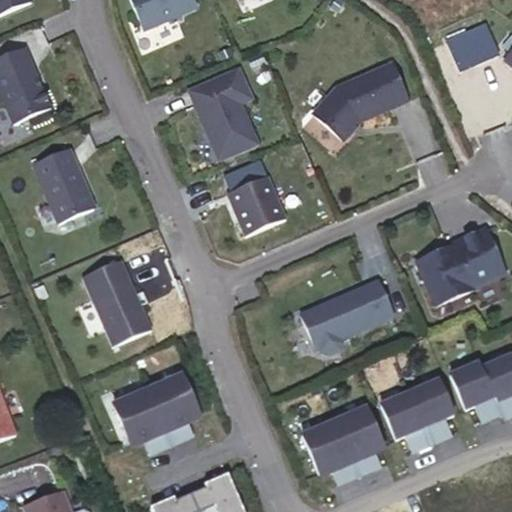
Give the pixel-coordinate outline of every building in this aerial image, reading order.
[(0,0),(0,20),(32,5),(30,0),(0,0)] [(198,13),(192,0),(130,0),(144,35),(198,13)] [(52,112),(26,51),(0,61),(0,98),(13,130),(52,112)] [(411,105),(393,65),(336,89),(311,117),(347,148),(363,126),(411,105)] [(255,105),(239,70),(187,92),(219,167),(261,149),(243,110),(255,105)] [(96,212),(69,150),(32,167),(57,229),(96,212)] [(288,224),(269,180),(228,197),(247,240),(288,224)] [(509,277),(489,230),(414,263),(436,314),(478,295),(476,291),(509,277)] [(153,333),(122,262),(83,280),(113,350),(153,333)] [(398,322),(379,283),(298,317),(313,357),(321,353),(323,357),(330,363),(341,359),(345,350),(343,345),(398,322)] [(511,363),(509,356),(481,368),(501,414),(503,420),(511,415),(511,401),(510,397),(511,396),(511,363)] [(479,362),(451,374),(466,410),(473,407),(480,404),(487,420),(501,414),(481,368),(479,362)] [(205,424),(184,377),(150,392),(170,440),(205,424)] [(439,379),(411,391),(433,443),(447,437),(440,421),(447,418),(454,415),(439,379)] [(433,443),(411,391),(383,403),(399,439),(406,436),(413,433),(420,449),(433,443)] [(170,440),(150,392),(112,408),(131,456),(170,440)] [(0,441),(15,436),(0,394),(0,441)] [(480,404),(473,407),(480,423),(487,420),(480,404)] [(370,406),(340,418),(364,473),(378,467),(371,451),(377,448),(386,444),(370,406)] [(340,418),(311,431),(327,470),(336,466),(343,463),(350,479),(364,473),(340,418)] [(440,421),(447,437),(454,434),(447,418),(440,421)] [(406,436),(413,452),(420,449),(413,433),(406,436)] [(371,451),(378,467),(384,464),(377,448),(371,451)] [(100,479),(90,453),(75,459),(86,485),(100,479)] [(336,466),(343,482),(350,479),(343,463),(336,466)] [(205,494),(193,499),(198,511),(244,511),(229,477),(203,488),(205,494)] [(23,511),(70,511),(63,493),(23,508),(23,511)] [(198,511),(193,499),(177,506),(175,501),(150,511),(198,511)]
